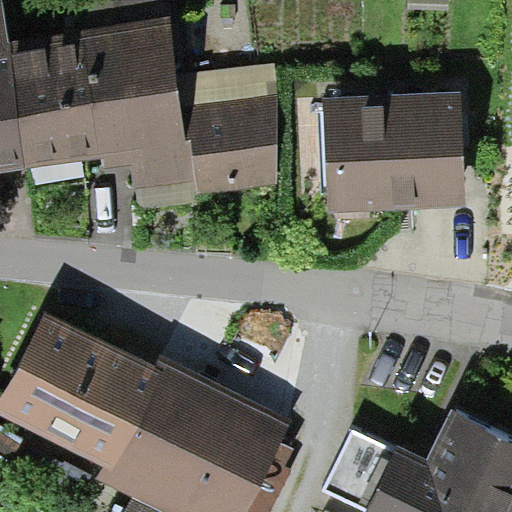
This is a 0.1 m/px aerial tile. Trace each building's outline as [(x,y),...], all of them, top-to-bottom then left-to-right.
[(0,0),(0,168),(32,165),(17,41),(11,0),(0,0)] [(17,41),(32,165),(105,155),(108,182),(190,173),(192,191),(288,181),(279,89),(190,98),(182,23),(17,41)] [(243,89),(287,84),(284,59),(240,65),(243,89)] [(331,210),(466,204),(462,94),(326,100),(331,210)] [(0,378),(0,407),(212,511),(245,511),(298,406),(47,282),(0,378)] [(365,504),(381,511),(511,511),(511,419),(461,395),(439,441),(403,424),(365,504)]
